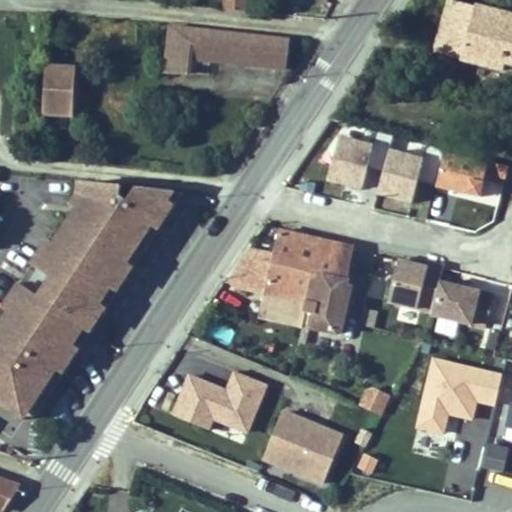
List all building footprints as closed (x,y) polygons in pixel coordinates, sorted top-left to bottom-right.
[(223,0),(224,11),(248,10),(247,0),(223,0)] [(447,0),(434,49),(457,54),(471,4),(450,0),(447,0)] [(511,13),(471,4),(457,54),(505,66),(511,64),(511,13)] [(181,24),(164,23),(161,66),(193,69),(198,48),(281,55),(283,31),(272,31),(181,24)] [(74,108),(76,71),(49,69),(47,107),(74,108)] [(378,148),(341,139),(331,184),(367,193),(378,148)] [(428,158),(392,150),(381,195),(417,203),(428,158)] [(441,195),(487,198),(489,159),(443,156),(441,195)] [(126,185),(89,182),(88,196),(49,252),(55,256),(45,270),(40,266),(26,286),(32,289),(22,303),(16,300),(0,323),(0,394),(4,397),(17,406),(21,401),(29,407),(181,190),(142,187),(132,201),(124,196),(126,185)] [(181,201),(176,198),(22,418),(23,418),(29,417),(32,414),(36,411),(181,201)] [(324,284),(345,290),(358,249),(274,233),(255,295),(310,308),(304,335),(310,322),(316,310),(324,284)] [(40,266),(45,270),(55,256),(49,252),(47,251),(38,264),(40,266)] [(438,268),(402,260),(391,305),(427,314),(438,268)] [(14,298),(22,303),(32,289),(26,286),(24,284),(14,298)] [(304,335),(332,342),(345,290),(324,284),(316,310),(310,322),(304,335)] [(446,286),(439,322),(485,331),(491,294),(446,286)] [(479,404),(496,408),(504,374),(432,357),(415,431),(446,438),(451,417),(475,422),(479,404)] [(172,413),(247,442),(269,385),(235,371),(228,389),(188,374),(172,413)] [(369,385),(358,408),(382,419),(392,396),(369,385)] [(290,412),(268,457),(327,485),(349,440),(290,412)] [(482,468),(506,470),(507,446),(483,445),(482,468)] [(0,497),(16,473),(0,469),(0,497)]
